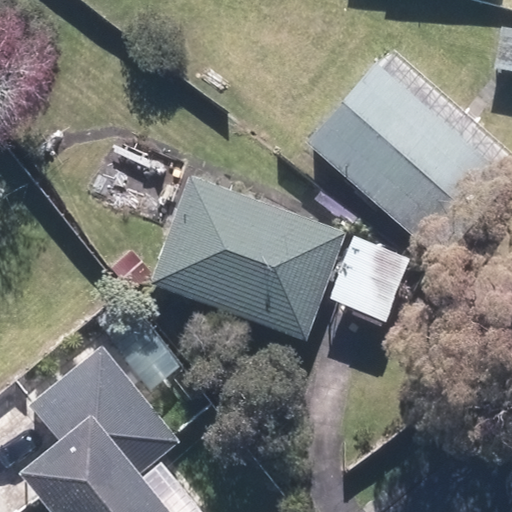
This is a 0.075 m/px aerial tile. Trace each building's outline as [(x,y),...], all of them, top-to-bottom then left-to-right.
[(511,39),(490,38),(487,78),(511,80),(511,39)] [(442,258),(509,183),(369,60),(303,135),(442,258)] [(305,340),(342,230),(189,179),(152,289),(305,340)] [(397,269),(341,249),(320,311),(377,330),(397,269)] [(142,511),(120,484),(169,443),(91,351),(24,407),(51,439),(0,480),(0,481),(25,511),(142,511)]
